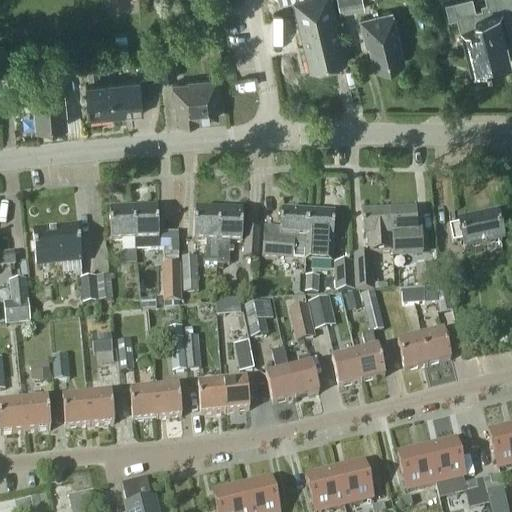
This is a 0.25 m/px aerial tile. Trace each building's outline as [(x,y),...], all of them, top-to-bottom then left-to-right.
[(277,0),(279,4),(293,1),(309,70),(346,61),(331,0),(277,0)] [(363,9),(361,0),(336,0),(339,14),(363,9)] [(511,4),(511,0),(486,0),(487,4),(482,5),(483,9),(474,11),(471,0),(461,0),(446,4),(449,18),(457,16),(471,72),(511,62),(511,61),(507,41),(509,41),(501,7),(511,4)] [(404,62),(392,13),(360,20),(366,45),(369,47),(375,69),(404,62)] [(175,78),(173,50),(155,52),(158,79),(175,78)] [(99,79),(98,65),(86,67),(88,80),(99,79)] [(66,80),(65,70),(27,74),(28,84),(25,84),(26,98),(32,98),(36,129),(67,126),(64,95),(68,94),(66,80)] [(144,114),(140,77),(85,83),(89,119),(125,115),(124,107),(141,105),(142,115),(144,114)] [(217,93),(215,78),(187,81),(187,82),(172,83),(174,103),(176,102),(179,121),(198,119),(198,118),(217,117),(215,94),(217,93)] [(132,212),(134,262),(134,252),(158,251),(158,241),(156,211),(132,212)] [(122,263),(134,262),(132,212),(108,213),(109,243),(121,243),(122,263)] [(216,263),(218,214),(194,213),(193,242),(205,243),(205,250),(204,250),(204,263),(216,263)] [(389,239),(391,239),(392,252),(392,260),(421,258),(421,236),(416,236),(415,213),(387,215),(389,239)] [(242,215),(218,214),(216,263),(228,264),(229,244),(240,244),(242,215)] [(304,261),(307,215),(280,214),(279,230),(263,228),(261,258),(304,261)] [(307,215),(304,261),(330,262),(332,240),(333,217),(307,215)] [(389,239),(387,215),(360,216),(362,240),(366,240),(366,255),(354,256),(359,291),(373,290),(371,253),(392,252),(391,239),(389,239)] [(501,243),(496,217),(458,225),(458,227),(449,229),(452,245),(462,243),(463,252),(501,243)] [(81,273),(76,229),(31,233),(35,270),(62,267),(63,275),(81,273)] [(260,231),(244,230),(242,260),(258,261),(260,231)] [(0,255),(0,268),(13,267),(12,254),(0,255)] [(359,291),(354,256),(353,256),(353,264),(332,265),(334,292),(359,291)] [(196,293),(195,259),(179,260),(181,294),(196,293)] [(435,289),(432,265),(415,267),(417,291),(435,289)] [(466,291),(461,265),(447,268),(452,294),(466,291)] [(180,303),(179,267),(161,267),(162,304),(180,303)] [(111,301),(108,277),(95,279),(97,302),(111,301)] [(318,278),(304,278),(303,295),(317,295),(318,278)] [(96,304),(94,279),(78,280),(81,305),(96,304)] [(303,279),(294,279),(293,297),(303,298),(303,279)] [(29,325),(25,282),(8,283),(10,303),(2,304),(4,327),(29,325)] [(432,291),(422,291),(423,305),(436,305),(438,315),(452,311),(446,287),(432,291)] [(422,291),(411,292),(412,306),(423,305),(422,291)] [(401,307),(412,306),(411,292),(400,292),(401,307)] [(353,355),(361,384),(384,378),(377,350),(375,350),(371,335),(382,332),(372,294),(359,298),(369,335),(361,338),(365,353),(353,355)] [(361,311),(357,295),(344,298),(348,314),(361,311)] [(241,299),(219,300),(220,316),(242,315),(241,299)] [(334,326),(327,300),(306,305),(313,332),(334,326)] [(271,321),(268,304),(243,309),(249,340),(266,337),(263,322),(271,321)] [(314,340),(306,308),(287,312),(294,344),(314,340)] [(185,372),(181,328),(166,330),(170,373),(185,372)] [(191,339),(190,330),(182,331),(183,339),(191,339)] [(442,333),(419,339),(426,368),(449,362),(442,333)] [(92,356),(111,355),(109,336),(90,337),(92,356)] [(199,370),(196,339),(183,340),(186,372),(199,370)] [(403,373),(426,368),(419,339),(396,345),(403,373)] [(132,372),(129,341),(116,342),(119,373),(132,372)] [(253,371),(247,344),(232,347),(238,374),(253,371)] [(271,406),(294,401),(287,372),(282,351),(270,354),(275,375),(264,378),(271,406)] [(337,390),(361,384),(353,355),(330,361),(337,390)] [(68,381),(66,357),(51,358),(52,382),(68,381)] [(287,372),(294,401),(318,395),(310,366),(309,358),(297,361),(299,369),(287,372)] [(49,382),(47,362),(28,364),(30,385),(49,382)] [(221,385),(224,414),(248,412),(245,382),(221,385)] [(224,414),(221,385),(196,387),(199,417),(224,414)] [(153,391),(156,421),(180,419),(177,389),(153,391)] [(131,424),(156,421),(153,391),(128,394),(131,424)] [(85,398),(88,428),(113,426),(110,396),(85,398)] [(64,431),(88,428),(85,398),(61,401),(64,431)] [(46,402),(21,404),(24,435),(49,432),(46,402)] [(0,437),(24,435),(21,404),(0,406),(0,437)] [(497,471),(511,467),(511,426),(487,432),(497,471)] [(425,447),(434,486),(463,480),(454,440),(425,447)] [(405,493),(434,486),(425,447),(396,454),(405,493)] [(362,462),(333,469),(343,509),(371,502),(362,462)] [(312,511),(329,511),(343,509),(333,469),(304,476),(312,511)] [(490,487),(502,484),(500,477),(488,479),(490,487)] [(276,511),(269,479),(240,486),(246,511),(276,511)] [(156,511),(153,499),(150,500),(145,480),(120,486),(125,506),(123,507),(124,511),(156,511)] [(464,493),(476,491),(474,483),(463,486),(464,493)] [(246,511),(240,486),(211,493),(215,511),(246,511)] [(82,508),(92,505),(89,493),(67,498),(69,511),(82,508)] [(399,509),(411,507),(409,499),(397,501),(399,509)]
